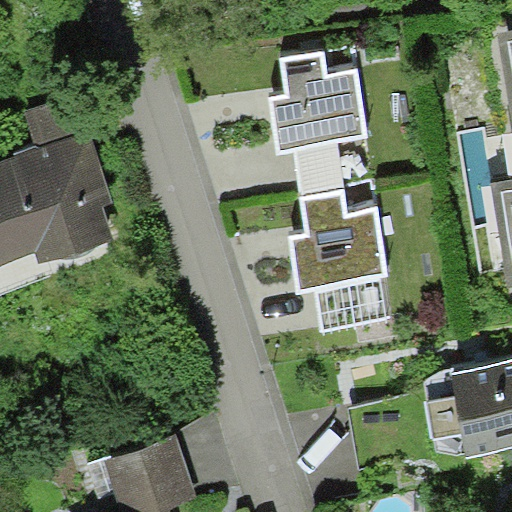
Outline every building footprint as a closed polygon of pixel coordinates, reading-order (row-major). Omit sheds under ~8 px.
[(511,24),(491,28),(511,144),(511,173),(487,178),(495,221),(504,266),(511,264),(511,24)] [(316,42),(272,49),(277,82),(263,84),(272,138),(286,136),(329,129),(360,124),(350,62),(320,66),(316,42)] [(115,231),(70,97),(28,112),(37,138),(0,150),(0,252),(40,239),(45,254),(115,231)] [(329,129),(286,136),(294,186),(337,178),(329,129)] [(337,178),(294,186),(298,219),(283,221),(292,276),(307,274),(349,266),(380,262),(371,199),(341,204),(337,178)] [(380,262),(307,274),(315,326),(389,314),(380,262)] [(511,431),(511,345),(434,357),(439,387),(421,389),(427,425),(453,421),(456,440),(511,431)] [(421,389),(342,402),(353,464),(431,450),(427,425),(421,389)] [(185,487),(168,429),(92,451),(110,511),(167,511),(162,494),(185,487)]
